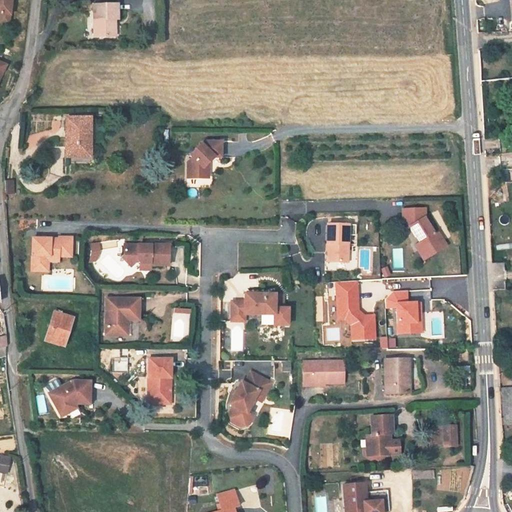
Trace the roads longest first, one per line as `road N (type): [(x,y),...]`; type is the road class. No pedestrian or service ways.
road 1 (secondary): [(464,0),(489,432),(481,511)]
road 2 (residential): [(0,166),(32,511)]
road 3 (residential): [(206,233),(203,430),(219,453),(285,458)]
road 4 (residential): [(389,205),(285,206),(284,239),(206,233)]
road 5 (residential): [(206,233),(39,222)]
road 6 (residential): [(285,458),(301,408),(401,404)]
